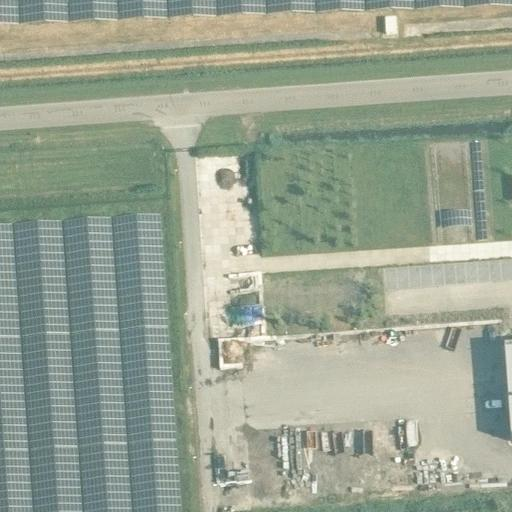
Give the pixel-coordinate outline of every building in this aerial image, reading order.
[(298,511),(332,511),(326,438),(308,440),(308,438),(281,440),(275,385),(249,388),(260,499),(275,498),(276,511),(298,510),(298,511)] [(88,511),(132,511),(121,398),(77,402),(88,511)] [(166,446),(165,416),(146,416),(147,447),(166,446)] [(453,417),(429,421),(430,432),(455,429),(453,417)] [(0,511),(32,511),(30,511),(27,484),(12,485),(11,473),(4,474),(3,466),(0,466),(0,511)]
